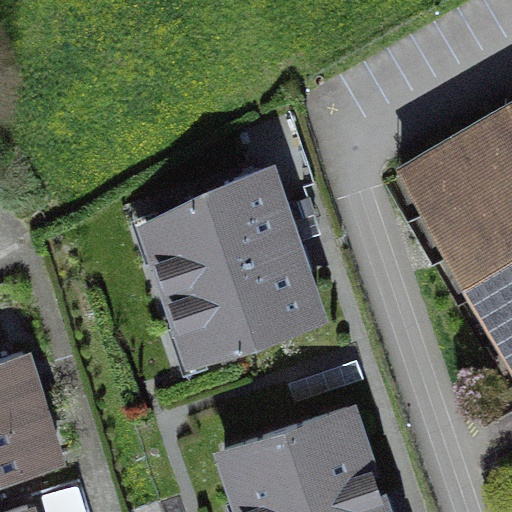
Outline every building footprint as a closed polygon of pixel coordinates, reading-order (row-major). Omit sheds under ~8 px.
[(511,107),(402,171),(511,360),(511,107)] [(149,206),(196,349),(313,311),(267,168),(149,206)] [(24,355),(0,361),(0,414),(38,403),(24,355)] [(38,403),(0,414),(0,472),(54,457),(38,403)] [(382,511),(347,408),(224,449),(245,511),(382,511)]
